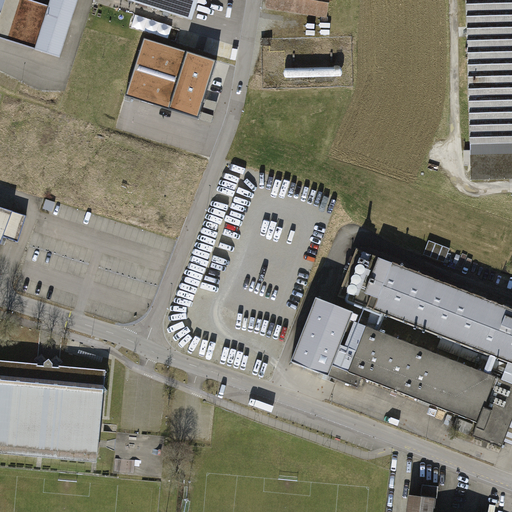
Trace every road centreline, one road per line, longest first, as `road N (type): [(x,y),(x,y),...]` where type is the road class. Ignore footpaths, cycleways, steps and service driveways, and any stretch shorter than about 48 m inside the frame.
road 1 (residential): [(136,347),(511,483)]
road 2 (residential): [(255,0),(236,109),(157,315),(136,347)]
road 3 (unknown): [(511,300),(348,239),(323,270),(269,393)]
road 4 (residential): [(0,299),(136,347)]
